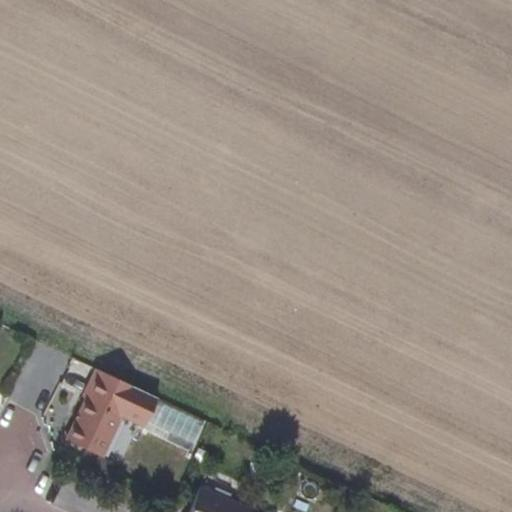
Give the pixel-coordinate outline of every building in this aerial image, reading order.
[(71,440),(106,456),(125,415),(147,426),(161,398),(100,369),(87,397),(90,398),(71,440)] [(161,398),(147,426),(147,427),(154,426),(166,405),(161,398)] [(166,405),(201,421),(208,421),(161,398),(166,405)] [(191,443),(195,449),(208,421),(201,421),(191,443)] [(154,426),(147,427),(195,449),(191,443),(154,426)] [(195,511),(257,511),(205,490),(195,511)]
